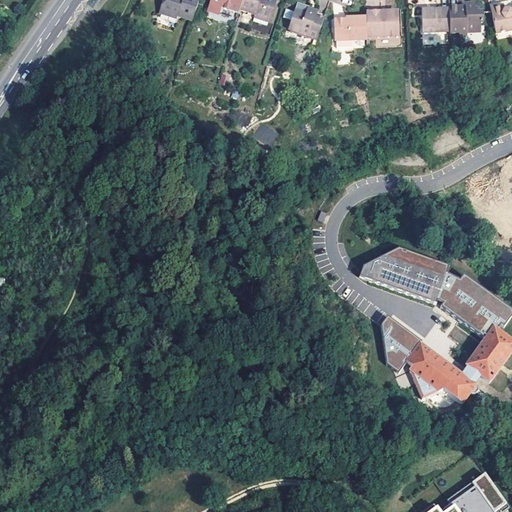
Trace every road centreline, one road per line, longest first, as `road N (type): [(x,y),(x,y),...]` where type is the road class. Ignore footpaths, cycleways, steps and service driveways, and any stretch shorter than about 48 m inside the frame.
road 1 (track): [(363,511),(332,490),(291,481),(264,484),(207,511)]
road 2 (secondary): [(0,101),(69,0)]
